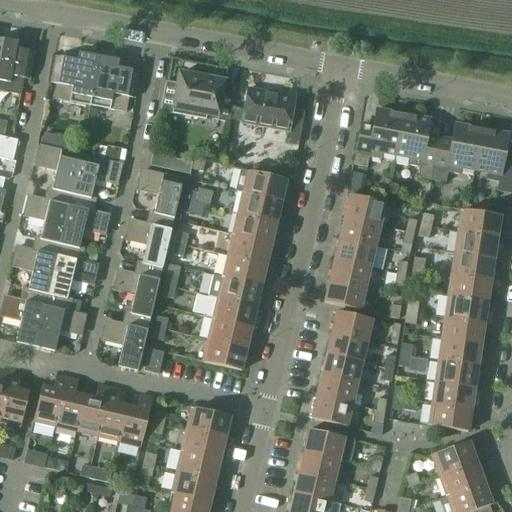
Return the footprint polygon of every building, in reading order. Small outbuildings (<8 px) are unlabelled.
[(0,39),(0,91),(21,96),(24,79),(30,80),(35,53),(21,50),(23,44),(0,39)] [(53,99),(90,106),(98,59),(82,56),(81,62),(56,57),(51,83),(56,84),(53,99)] [(98,59),(90,106),(126,113),(129,98),(134,99),(139,72),(114,68),(115,62),(98,59)] [(161,110),(229,123),(235,95),(223,92),(225,83),(179,74),(178,84),(166,82),(161,110)] [(295,96),(276,92),(275,95),(248,90),(242,123),(288,132),(286,143),(298,146),(304,112),(293,110),(295,96)] [(232,109),(230,121),(241,123),(243,111),(232,109)] [(382,153),(395,155),(403,116),(376,111),(371,135),(360,132),(354,166),(367,168),(368,158),(380,160),(382,153)] [(418,178),(432,180),(438,147),(425,145),(430,121),(403,116),(395,155),(409,158),(408,165),(420,168),(418,178)] [(461,168),(474,170),(482,131),(455,126),(450,150),(438,147),(432,180),(446,183),(447,173),(459,176),(461,168)] [(482,131),(474,170),(488,173),(486,181),(499,183),(497,192),(511,194),(511,191),(511,163),(503,162),(508,136),(482,131)] [(44,134),(41,146),(53,149),(56,137),(44,134)] [(0,136),(0,189),(3,191),(5,179),(0,178),(0,159),(13,162),(18,141),(0,136)] [(47,188),(45,200),(47,201),(69,206),(81,156),(40,146),(35,166),(57,172),(53,190),(47,188)] [(100,146),(98,158),(124,162),(127,151),(100,146)] [(81,156),(69,206),(91,212),(91,211),(93,212),(96,200),(90,198),(95,180),(117,186),(121,165),(81,156)] [(153,158),(150,168),(162,170),(164,160),(153,158)] [(192,170),(203,172),(206,161),(194,159),(192,170)] [(149,212),(146,224),(148,225),(171,231),(183,180),(144,171),(142,170),(137,190),(159,196),(155,214),(149,212)] [(236,192),(243,194),(281,203),(286,181),(241,170),(236,192)] [(198,194),(196,201),(210,204),(212,193),(199,190),(198,194)] [(187,191),(184,202),(195,204),(196,201),(198,194),(187,191)] [(243,194),(238,215),(276,224),(281,203),(243,194)] [(37,239),(34,251),(35,251),(57,257),(69,206),(47,201),(45,200),(28,196),(23,216),(45,222),(41,240),(37,239)] [(350,196),(345,218),(380,226),(385,204),(350,196)] [(195,204),(184,202),(182,213),(193,215),(195,204)] [(69,206),(57,257),(79,262),(80,262),(83,250),(77,249),(81,230),(105,236),(109,216),(93,212),(91,211),(91,212),(69,206)] [(462,210),(458,233),(497,239),(501,216),(462,210)] [(238,215),(233,236),(271,245),(276,224),(238,215)] [(423,215),(420,226),(431,228),(434,218),(423,215)] [(345,218),(340,239),(375,247),(380,226),(345,218)] [(408,220),(405,232),(414,234),(417,222),(408,220)] [(139,263),(136,275),(159,281),(171,231),(148,225),(146,224),(132,221),(127,241),(148,246),(144,264),(139,263)] [(431,228),(420,226),(418,237),(429,239),(431,228)] [(414,234),(405,232),(403,244),(411,246),(414,234)] [(177,233),(174,244),(185,247),(188,236),(177,233)] [(458,233),(455,254),(494,260),(497,239),(458,233)] [(233,236),(228,257),(266,266),(271,245),(233,236)] [(340,239),(335,260),(370,268),(375,247),(340,239)] [(185,247),(174,244),(172,255),(183,258),(185,247)] [(25,289),(22,301),(23,301),(45,307),(57,257),(35,251),(34,251),(17,247),(12,267),(35,272),(30,290),(25,289)] [(455,254),(452,276),(491,281),(494,260),(455,254)] [(79,262),(57,257),(45,307),(67,312),(68,312),(77,314),(79,303),(70,300),(65,299),(70,281),(91,286),(96,265),(80,262),(79,262)] [(228,257),(223,278),(261,287),(266,266),(228,257)] [(414,259),(413,270),(424,271),(426,260),(414,259)] [(335,260),(330,281),(365,289),(370,268),(335,260)] [(398,262),(396,275),(405,276),(407,263),(398,262)] [(424,271),(413,270),(411,281),(422,282),(424,271)] [(127,313),(124,325),(147,331),(159,281),(136,275),(120,271),(115,291),(136,296),(132,314),(127,313)] [(167,275),(164,286),(176,289),(178,278),(167,275)] [(223,278),(213,275),(208,296),(256,308),(261,287),(223,278)] [(405,276),(396,275),(394,287),(403,288),(405,276)] [(452,276),(449,297),(487,303),(491,281),(452,276)] [(365,289),(330,281),(325,303),(359,311),(365,289)] [(176,289),(164,286),(162,297),(173,300),(176,289)] [(256,308),(208,296),(203,317),(213,320),(251,329),(256,308)] [(18,343),(35,347),(45,307),(23,301),(22,301),(5,297),(1,317),(23,322),(18,343)] [(449,297),(445,319),(484,324),(487,303),(449,297)] [(408,302),(406,313),(417,314),(419,303),(408,302)] [(392,306),(390,319),(399,320),(401,307),(392,306)] [(45,307),(35,347),(53,351),(58,331),(80,336),(84,316),(68,312),(67,312),(45,307)] [(337,312),(331,334),(367,343),(372,320),(337,312)] [(417,314),(406,313),(405,324),(416,325),(417,314)] [(157,317),(154,328),(166,331),(168,320),(157,317)] [(445,319),(442,340),(481,346),(484,324),(445,319)] [(213,320),(208,341),(246,350),(251,329),(213,320)] [(147,331),(124,325),(108,321),(103,342),(124,347),(120,367),(138,371),(147,331)] [(393,325),(391,341),(397,342),(400,326),(393,325)] [(166,331),(154,328),(152,339),(163,342),(166,331)] [(331,334),(326,355),(362,364),(367,343),(331,334)] [(442,340),(439,361),(478,367),(481,346),(442,340)] [(246,350),(208,341),(203,363),(241,372),(246,350)] [(401,344),(400,355),(411,357),(413,346),(401,344)] [(164,353),(149,350),(144,372),(158,375),(164,353)] [(326,355),(321,376),(357,385),(362,364),(326,355)] [(411,357),(400,355),(398,367),(409,368),(411,357)] [(386,357),(384,369),(393,371),(395,358),(386,357)] [(439,361),(436,383),(474,389),(478,367),(439,361)] [(393,371),(384,369),(382,382),(391,383),(393,371)] [(0,415),(10,374),(0,371),(0,415)] [(10,374),(0,415),(0,422),(20,428),(29,393),(18,390),(21,377),(10,374)] [(33,422),(55,427),(67,379),(56,376),(53,389),(42,387),(33,422)] [(321,376),(317,397),(352,406),(357,385),(321,376)] [(55,427),(76,432),(85,397),(75,395),(78,381),(67,379),(55,427)] [(436,383),(432,404),(471,410),(474,389),(436,383)] [(76,432),(97,437),(109,389),(98,386),(95,399),(85,397),(76,432)] [(395,387),(393,399),(404,400),(406,389),(395,387)] [(97,437),(118,442),(127,407),(117,405),(120,391),(109,389),(97,437)] [(127,407),(118,442),(140,447),(152,399),(140,396),(137,409),(127,407)] [(352,406),(317,397),(311,419),(346,428),(352,406)] [(378,399),(376,412),(385,413),(387,401),(378,399)] [(404,400),(393,399),(392,410),(403,411),(404,400)] [(471,410),(432,404),(429,427),(468,433),(471,410)] [(192,408),(187,430),(225,439),(230,417),(192,408)] [(167,414),(155,411),(153,422),(164,425),(167,414)] [(385,413),(376,412),(374,424),(383,426),(385,413)] [(164,425),(153,422),(150,433),(161,436),(164,425)] [(187,430),(182,451),(220,460),(225,439),(187,430)] [(309,430),(304,452),(342,461),(350,463),(355,441),(309,430)] [(432,456),(440,477),(477,464),(469,442),(432,456)] [(182,451),(177,472),(215,481),(220,460),(182,451)] [(304,452),(299,473),(337,482),(342,461),(304,452)] [(35,453),(32,466),(43,468),(46,456),(35,453)] [(145,453),(143,464),(154,467),(157,456),(145,453)] [(371,469),(380,471),(383,458),(374,456),(371,469)] [(56,470),(66,473),(68,463),(59,461),(56,470)] [(154,467),(143,464),(140,475),(151,478),(154,467)] [(440,477),(447,497),(484,484),(477,464),(440,477)] [(78,476),(86,477),(88,468),(81,467),(78,476)] [(99,470),(96,481),(108,484),(111,473),(99,470)] [(177,472),(172,493),(210,503),(215,481),(177,472)] [(299,473),(294,494),(332,503),(337,482),(299,473)] [(405,478),(409,489),(420,485),(416,474),(405,478)] [(64,479),(53,477),(51,484),(63,487),(64,479)] [(369,477),(366,489),(375,492),(378,479),(369,477)] [(473,511),(478,510),(489,506),(492,505),(484,484),(447,497),(440,500),(443,511),(473,511)] [(87,493),(98,496),(100,488),(88,485),(87,493)] [(100,488),(98,496),(109,498),(111,491),(100,488)] [(375,492),(366,489),(363,502),(372,504),(375,492)] [(132,508),(135,496),(121,493),(119,504),(127,506),(132,508)] [(207,511),(210,503),(172,493),(167,511),(207,511)] [(294,494),(289,511),(337,511),(340,505),(332,503),(294,494)] [(135,496),(132,508),(139,509),(144,510),(146,499),(135,496)] [(400,498),(398,509),(409,511),(411,501),(400,498)]
